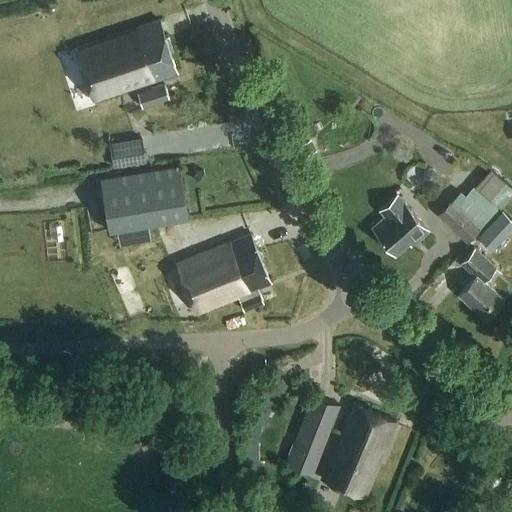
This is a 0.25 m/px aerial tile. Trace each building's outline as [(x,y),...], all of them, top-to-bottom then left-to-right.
[(160,22),(77,50),(80,61),(94,103),(142,87),(163,81),(178,75),(160,22)] [(6,31),(0,32),(0,150),(9,179),(102,149),(74,62),(21,79),(6,31)] [(143,92),(137,94),(142,106),(168,97),(164,84),(143,92)] [(142,138),(109,143),(113,169),(146,163),(142,138)] [(311,141),(303,145),(308,157),(316,153),(311,141)] [(108,231),(187,217),(178,166),(100,179),(108,231)] [(466,241),(497,207),(511,191),(511,186),(491,167),(465,195),(460,191),(438,215),(466,241)] [(427,169),(423,173),(423,178),(428,183),(433,182),(437,178),(437,173),(432,168),(427,169)] [(409,244),(426,230),(396,194),(380,207),(385,215),(371,226),(394,253),(407,242),(409,244)] [(511,231),(511,219),(504,212),(479,238),(493,252),(511,231)] [(269,284),(250,235),(179,263),(198,312),(240,296),(245,311),(262,305),(256,289),(269,284)] [(491,250),(482,242),(476,249),(474,248),(461,262),(476,276),(458,295),(485,319),(503,300),(482,281),(495,267),(484,257),(491,250)] [(309,475),(319,454),(340,405),(316,394),(286,465),(309,475)] [(109,404),(110,424),(144,422),(143,401),(109,404)] [(396,421),(355,403),(322,478),(363,497),(396,421)]
